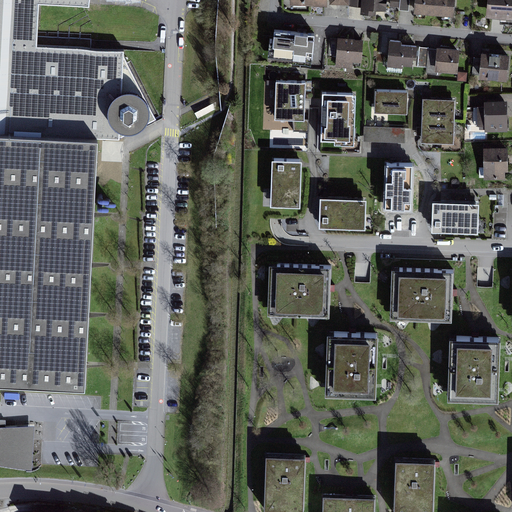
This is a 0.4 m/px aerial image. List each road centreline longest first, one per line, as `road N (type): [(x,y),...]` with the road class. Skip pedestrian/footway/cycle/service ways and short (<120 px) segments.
road 1 (residential): [(143,505),(155,453),(173,0)]
road 2 (residential): [(273,0),(272,17),(511,44)]
road 3 (residential): [(511,246),(316,241)]
road 4 (residential): [(143,505),(0,491)]
